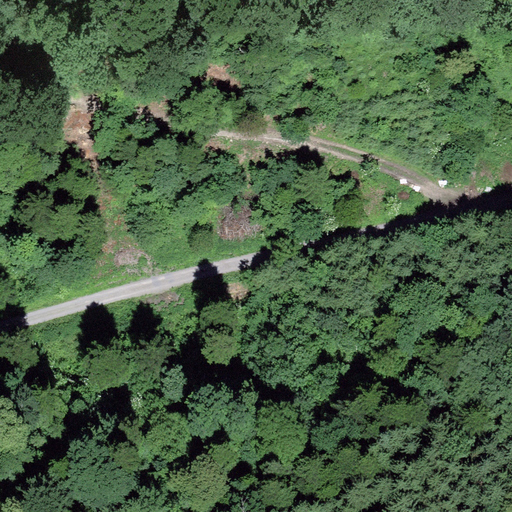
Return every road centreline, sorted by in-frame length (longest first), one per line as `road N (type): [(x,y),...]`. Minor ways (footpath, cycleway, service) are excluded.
road 1 (track): [(0,324),(177,269),(511,196)]
road 2 (track): [(452,210),(392,166),(307,142),(0,89)]
